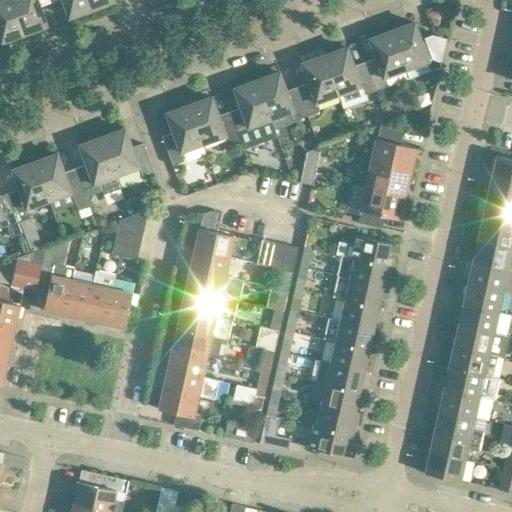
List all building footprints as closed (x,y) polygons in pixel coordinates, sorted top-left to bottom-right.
[(0,0),(0,38),(1,42),(24,34),(11,0),(0,0)] [(11,0),(24,34),(47,25),(40,6),(51,2),(49,0),(11,0)] [(62,0),(69,17),(92,9),(88,0),(49,0),(51,2),(57,0),(62,0)] [(88,0),(92,9),(114,0),(88,0)] [(415,22),(392,31),(406,69),(409,79),(432,70),(439,67),(446,41),(432,37),(421,41),(415,22)] [(376,58),(365,62),(375,91),(387,87),(383,77),(406,69),(392,31),(369,39),(376,58)] [(375,91),(365,62),(354,66),(347,47),(324,56),(338,94),(353,89),(355,95),(359,97),(375,91)] [(308,83),(297,87),(307,116),(319,112),(316,102),(338,94),(324,56),(301,64),(308,83)] [(307,116),(297,87),(286,91),(279,72),(256,80),(274,128),(307,116)] [(277,135),(274,128),(256,80),(233,89),(240,108),(230,112),(240,140),(242,147),(277,135)] [(212,97),(189,105),(203,143),(225,135),(229,145),(240,140),(230,112),(219,116),(212,97)] [(162,136),(172,165),(184,161),(180,152),(203,143),(189,105),(166,114),(173,132),(162,136)] [(380,125),(372,163),(409,172),(414,148),(400,144),(404,129),(382,124),(380,125)] [(153,172),(143,143),(132,147),(125,129),(102,137),(116,175),(139,167),(142,176),(153,172)] [(86,164),(75,168),(86,197),(104,190),(105,195),(121,189),(116,175),(102,137),(79,145),(86,164)] [(307,152),(300,182),(311,185),(312,185),(319,152),(311,150),(307,152)] [(86,197),(75,168),(64,172),(57,153),(34,162),(48,200),(71,192),(78,211),(89,206),(86,197)] [(511,159),(497,156),(492,177),(511,181),(511,159)] [(18,189),(7,193),(18,222),(29,218),(26,208),(48,200),(34,162),(11,170),(18,189)] [(366,187),(404,195),(409,172),(372,163),(366,187)] [(511,204),(511,181),(492,177),(487,199),(511,204)] [(366,187),(358,222),(382,228),(384,216),(398,219),(404,195),(366,187)] [(18,222),(7,193),(0,195),(0,227),(0,228),(18,222)] [(511,204),(487,199),(482,220),(511,226),(511,204)] [(199,228),(194,249),(230,257),(234,236),(231,235),(217,232),(217,229),(221,211),(212,209),(212,208),(205,212),(202,213),(199,228)] [(120,220),(117,230),(142,236),(148,209),(120,220)] [(101,214),(95,216),(99,226),(109,222),(107,217),(101,214)] [(27,219),(20,222),(23,231),(27,230),(28,230),(31,229),(27,219)] [(511,226),(482,220),(477,241),(511,248),(511,226)] [(140,247),(142,236),(117,230),(115,241),(140,247)] [(306,234),(304,246),(312,248),(315,235),(306,234)] [(339,241),(336,254),(342,256),(351,258),(351,257),(391,266),(393,256),(387,255),(390,243),(356,235),(354,244),(339,241)] [(257,264),(269,267),(274,242),(262,239),(257,264)] [(137,259),(137,258),(140,247),(115,241),(112,253),(137,259)] [(511,248),(477,241),(473,262),(511,270),(511,248)] [(286,245),(274,242),(269,267),(280,270),(286,245)] [(280,270),(276,288),(288,291),(298,247),(286,245),(280,270)] [(307,269),(312,248),(304,246),(299,267),(307,269)] [(11,284),(36,290),(45,248),(44,248),(17,257),(17,259),(15,266),(11,284)] [(225,277),(230,257),(194,249),(190,269),(225,277)] [(386,287),(391,266),(351,257),(351,258),(342,256),(338,276),(386,287)] [(42,262),(36,290),(47,292),(43,310),(64,315),(72,279),(74,269),(64,267),(42,262)] [(495,289),(503,291),(511,292),(511,270),(473,262),(468,283),(495,289)] [(185,289),(236,300),(237,300),(240,289),(242,280),(225,277),(190,269),(185,289)] [(84,319),(104,324),(115,276),(95,271),(92,284),(84,319)] [(115,276),(104,324),(125,328),(129,308),(133,293),(132,293),(135,284),(114,279),(115,276)] [(297,276),(294,288),(303,290),(306,278),(297,276)] [(386,288),(386,287),(338,276),(335,289),(333,297),(345,300),(379,307),(383,289),(383,287),(386,288)] [(92,284),(72,279),(64,315),(84,319),(92,284)] [(468,283),(467,289),(463,304),(498,312),(503,291),(495,289),(468,283)] [(0,322),(15,326),(20,305),(9,302),(8,298),(8,295),(4,294),(3,289),(2,288),(0,287),(0,322)] [(294,288),(291,301),(300,303),(303,290),(294,288)] [(236,300),(185,289),(181,309),(232,320),(236,300)] [(133,293),(129,308),(136,309),(139,295),(133,293)] [(345,300),(340,321),(374,328),(379,307),(345,300)] [(458,325),(493,333),(506,336),(510,314),(498,312),(463,304),(458,325)] [(232,320),(181,309),(177,328),(227,340),(232,320)] [(274,309),(270,329),(279,331),(283,311),(274,309)] [(298,311),(290,309),(285,330),(294,332),(298,311)] [(323,339),(335,342),(369,349),(374,328),(340,321),(328,318),(323,339)] [(0,343),(11,346),(15,326),(0,322),(0,343)] [(489,354),(497,356),(503,357),(508,336),(506,336),(493,333),(458,325),(454,346),(489,354)] [(177,328),(172,348),(207,356),(223,360),(227,340),(177,328)] [(265,349),(274,351),(279,331),(270,329),(265,349)] [(285,330),(283,341),(291,343),(294,332),(285,330)] [(335,342),(330,363),(364,371),(369,349),(335,342)] [(0,363),(6,365),(11,346),(0,343),(0,363)] [(449,367),(484,375),(492,377),(497,356),(489,354),(454,346),(449,367)] [(203,376),(207,356),(172,348),(168,368),(203,376)] [(270,371),(274,351),(265,349),(261,369),(270,371)] [(289,354),(280,352),(276,373),(284,375),(289,354)] [(310,381),(326,384),(360,392),(364,371),(330,363),(315,360),(310,381)] [(449,367),(444,388),(479,396),(493,399),(498,378),(492,377),(484,375),(449,367)] [(163,388),(198,396),(213,399),(217,380),(203,376),(168,368),(163,388)] [(256,388),(265,390),(270,371),(261,369),(256,388)] [(280,396),(284,375),(276,373),(271,394),(280,396)] [(326,384),(321,405),(358,413),(358,412),(355,412),(360,392),(326,384)] [(176,413),(173,425),(198,430),(201,418),(193,416),(198,396),(163,388),(158,409),(176,413)] [(261,410),(265,390),(256,388),(255,395),(249,393),(246,407),(261,410)] [(444,388),(439,409),(474,417),(479,396),(444,388)] [(266,414),(266,415),(275,417),(275,416),(278,404),(269,402),(266,414)] [(313,424),(313,425),(353,434),(358,413),(321,405),(316,425),(313,424)] [(433,414),(432,417),(433,421),(437,422),(435,430),(481,441),(484,430),(472,427),(474,417),(439,409),(439,412),(435,411),(433,414)] [(276,435),(280,418),(266,415),(260,444),(288,451),(290,443),(291,439),(276,435)] [(254,443),(257,427),(228,421),(224,436),(254,443)] [(313,425),(308,447),(342,455),(345,443),(351,444),(353,434),(313,425)] [(427,441),(426,444),(427,448),(430,449),(430,451),(465,459),(467,449),(479,451),(481,441),(435,430),(433,439),(429,438),(427,441)] [(424,456),(423,459),(424,463),(427,464),(425,473),(460,481),(465,459),(430,451),(429,454),(426,453),(424,456)] [(511,469),(504,468),(499,490),(511,492),(511,469)] [(81,471),(73,504),(107,511),(118,511),(122,493),(125,480),(80,469),(80,470),(81,471)] [(172,511),(178,491),(161,488),(155,511),(172,511)]
